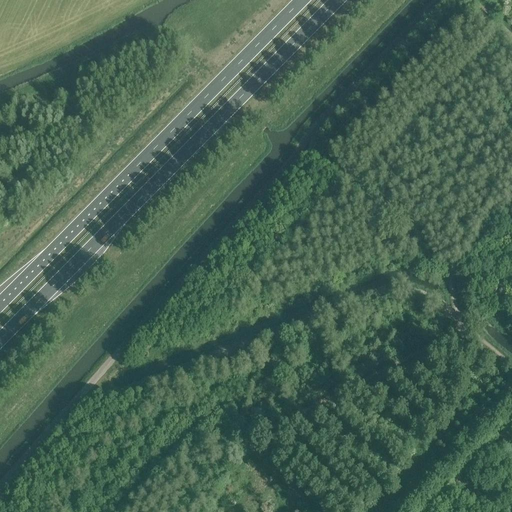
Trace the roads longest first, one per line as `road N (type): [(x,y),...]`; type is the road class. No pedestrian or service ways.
road 1 (track): [(87,387),(106,401),(383,286),(402,285),(420,290),(511,369)]
road 2 (trunk): [(0,339),(335,0)]
road 3 (track): [(511,204),(449,270),(463,328),(251,442),(209,511)]
road 4 (trunk): [(300,0),(0,302)]
road 5 (track): [(117,511),(298,322)]
road 6 (track): [(449,270),(297,152)]
road 7 (track): [(216,408),(321,511)]
road 8 (track): [(511,412),(417,511)]
